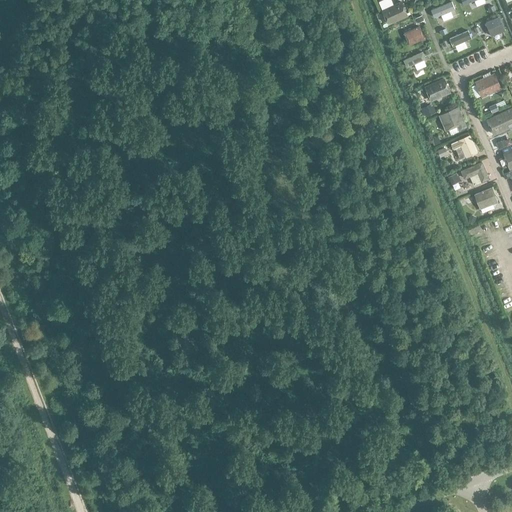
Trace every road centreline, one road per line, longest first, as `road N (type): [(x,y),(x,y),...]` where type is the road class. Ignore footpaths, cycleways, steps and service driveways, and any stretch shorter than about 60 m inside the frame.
road 1 (track): [(76,511),(0,311)]
road 2 (unclassified): [(399,511),(511,467)]
